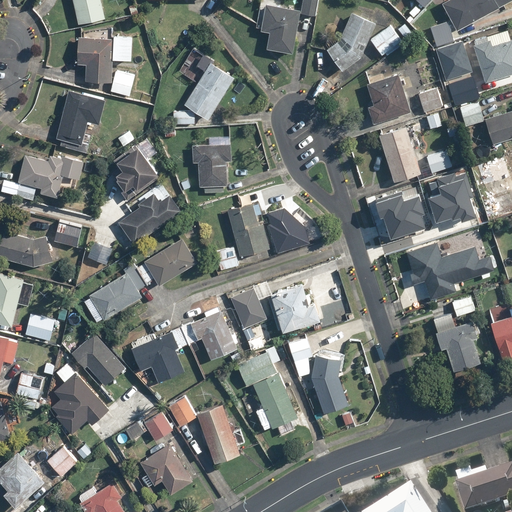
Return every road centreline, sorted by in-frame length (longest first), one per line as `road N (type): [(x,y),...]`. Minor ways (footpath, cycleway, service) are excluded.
road 1 (residential): [(345,216),(301,175),(281,130),(280,111),(311,107),(337,180)]
road 2 (residential): [(419,441),(345,216)]
road 3 (tertiary): [(259,511),(302,484),(419,441)]
